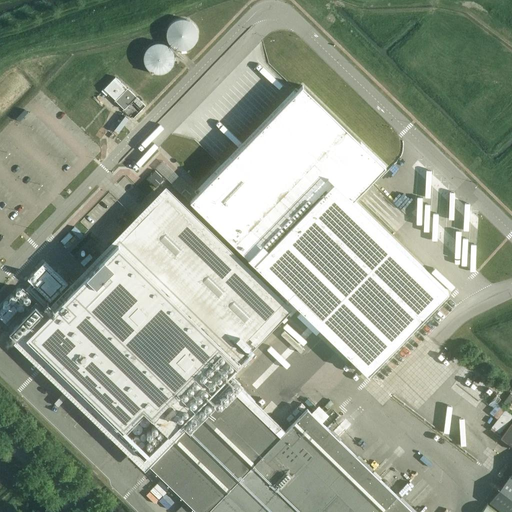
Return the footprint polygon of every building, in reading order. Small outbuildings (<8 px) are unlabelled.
[(189,48),(194,45),(198,40),(200,35),(200,29),(198,24),(194,19),(189,16),(184,15),(178,16),(174,18),(170,22),(167,26),(167,32),(167,37),(170,41),(173,45),(178,48),(183,48),(189,48)] [(166,72),(170,69),(174,65),(176,60),(176,54),(174,49),(171,44),(166,41),(161,40),(155,40),(150,43),(146,47),(144,51),(143,57),(144,62),(146,67),(150,70),(155,73),(160,73),(166,72)] [(127,88),(115,77),(103,89),(115,101),(124,109),(136,96),(128,88),(127,88)] [(302,85),(190,201),(249,257),(368,373),(447,292),(352,199),(385,166),(302,85)] [(178,176),(162,161),(155,168),(171,183),(178,176)] [(155,170),(146,178),(155,187),(163,179),(155,170)] [(413,511),(307,408),(285,431),(228,376),(285,312),(164,194),(24,338),(149,465),(197,511),(413,511)] [(511,511),(511,421),(500,437),(511,446),(511,471),(492,497),(480,511),(511,511)]
